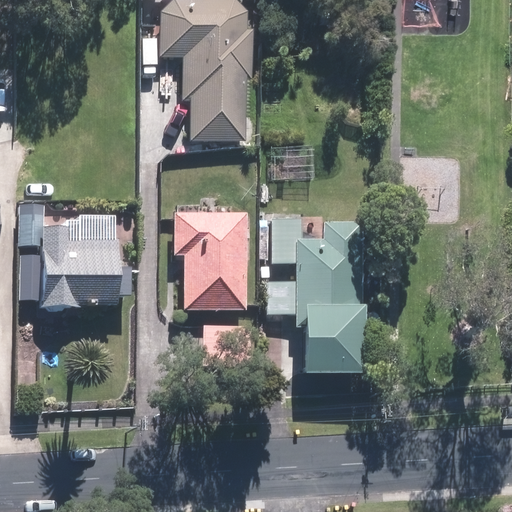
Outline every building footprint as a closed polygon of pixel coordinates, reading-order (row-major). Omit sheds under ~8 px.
[(186,147),(247,147),(247,36),(241,36),(241,18),(227,5),(168,5),(155,19),(155,64),(178,64),(178,106),(186,106),(186,147)] [(40,211),(15,211),(15,253),(35,253),(35,314),(111,314),(112,220),(73,219),(73,228),(40,227),(40,211)] [(242,219),(168,218),(168,262),(179,262),(178,316),(241,316),(242,219)] [(295,382),(357,382),(359,228),(318,228),(318,246),(296,246),(296,224),(267,223),(267,269),(291,269),(291,285),(263,285),(263,320),(289,320),(289,332),(296,332),(295,382)] [(245,330),(199,329),(198,373),(245,373),(245,330)]
